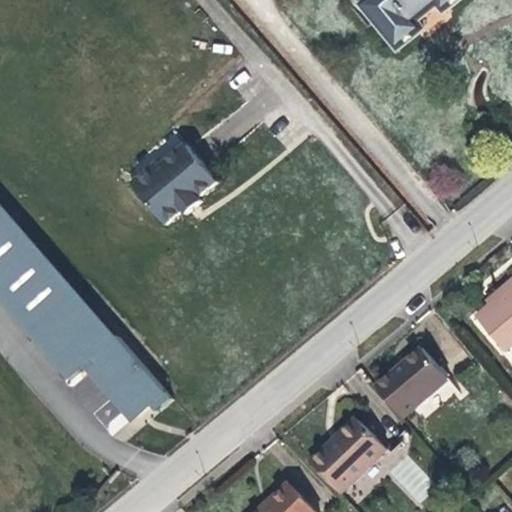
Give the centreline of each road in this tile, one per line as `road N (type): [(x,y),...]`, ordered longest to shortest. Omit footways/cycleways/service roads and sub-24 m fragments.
road 1 (residential): [(134,511),(511,197)]
road 2 (track): [(211,0),(437,259)]
